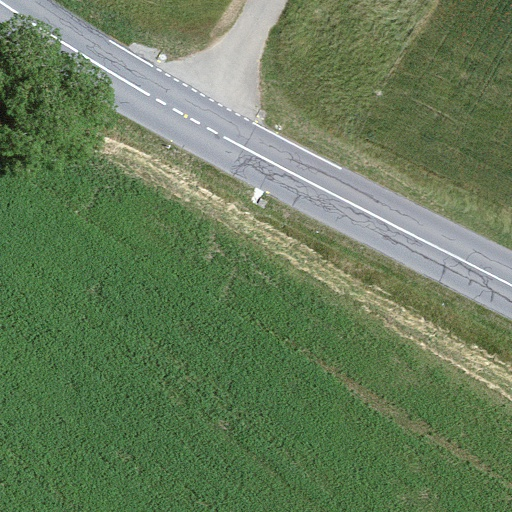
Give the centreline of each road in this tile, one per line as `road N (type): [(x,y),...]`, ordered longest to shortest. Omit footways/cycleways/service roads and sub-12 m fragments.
road 1 (primary): [(0,1),(196,122),(511,286)]
road 2 (track): [(196,122),(269,0)]
